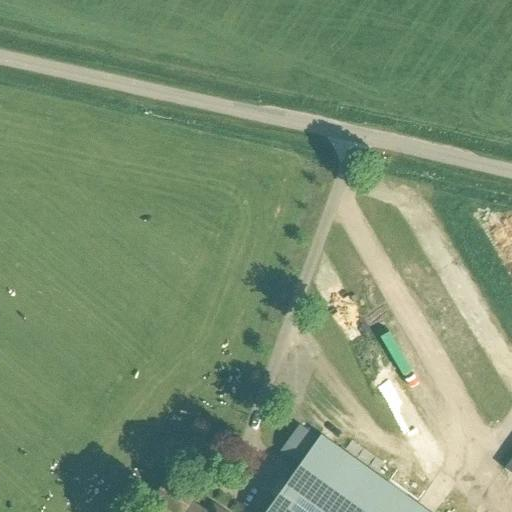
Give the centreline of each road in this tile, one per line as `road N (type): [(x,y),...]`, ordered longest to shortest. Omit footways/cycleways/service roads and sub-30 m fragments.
road 1 (unclassified): [(511,171),(0,54)]
road 2 (unknown): [(351,134),(333,201),(511,505)]
road 3 (unknown): [(333,201),(251,448)]
